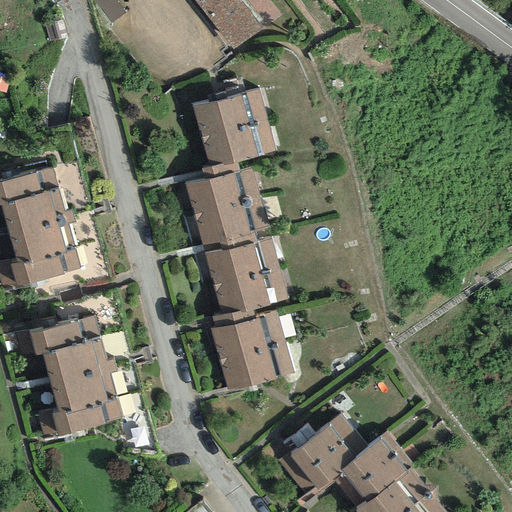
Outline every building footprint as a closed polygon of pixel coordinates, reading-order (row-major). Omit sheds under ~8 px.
[(101,0),(114,15),(125,7),(119,0),(101,0)] [(203,0),(241,46),(279,15),(266,0),(203,0)] [(263,99),(201,115),(217,177),(184,185),(217,316),(196,321),(217,401),(291,383),(272,311),(292,306),(255,162),(278,156),(263,99)] [(68,175),(0,188),(0,247),(8,289),(87,274),(68,175)] [(98,315),(18,329),(37,432),(117,417),(98,315)] [(386,456),(357,422),(296,473),(328,511),(334,511),(354,496),(367,511),(456,511),(399,445),(386,456)]
